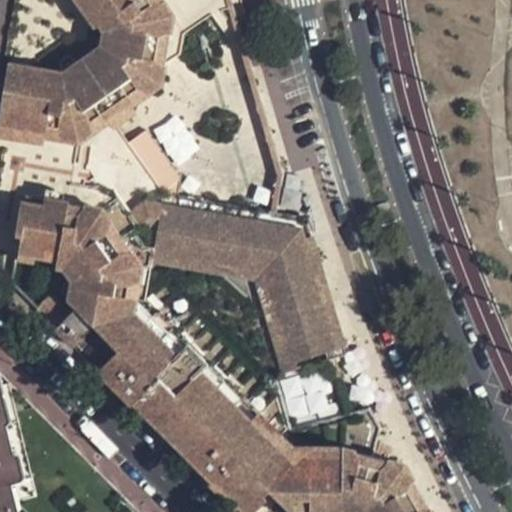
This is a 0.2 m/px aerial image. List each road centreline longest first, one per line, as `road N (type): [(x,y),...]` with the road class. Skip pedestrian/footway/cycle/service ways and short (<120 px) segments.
road 1 (tertiary): [(303,0),(361,213),(438,429),(484,511)]
road 2 (tertiary): [(511,452),(407,196),(360,0)]
road 3 (tertiary): [(197,511),(0,314)]
